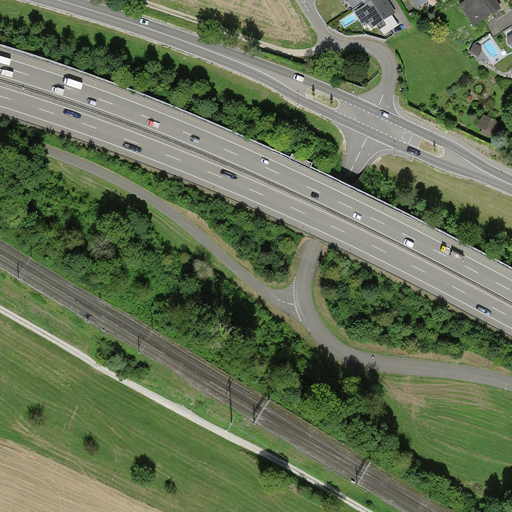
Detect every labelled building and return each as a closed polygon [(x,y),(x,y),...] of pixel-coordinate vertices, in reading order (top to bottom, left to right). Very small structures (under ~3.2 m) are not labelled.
[(340,0),(342,3),(346,0),(352,9),(363,2),(366,0),(340,0)] [(396,14),(387,0),(366,0),(363,2),(365,5),(354,12),(363,26),(368,23),(372,29),(396,14)] [(429,0),(410,0),(416,9),(429,0)] [(466,0),(459,5),(473,27),(490,16),(502,9),(495,0),(466,0)] [(481,47),(474,43),(470,52),(479,57),(482,51),(481,47)] [(497,122),(483,115),(478,127),(482,129),(480,133),(489,137),(497,122)]
